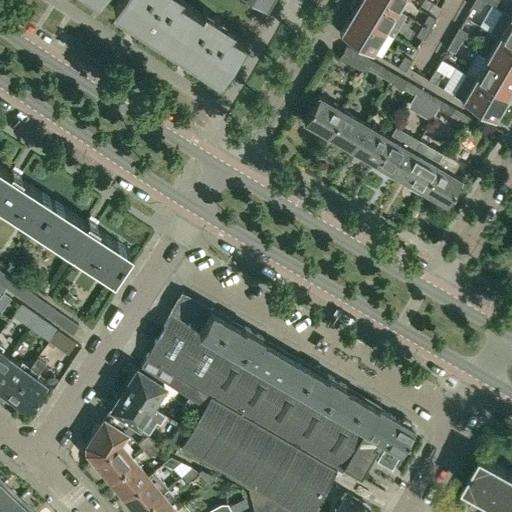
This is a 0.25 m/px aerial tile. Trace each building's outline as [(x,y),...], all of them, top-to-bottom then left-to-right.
[(116,0),(113,6),(165,39),(188,4),(182,0),(116,0)] [(352,10),(385,30),(397,9),(382,0),(353,0),(350,6),(353,8),(352,10)] [(382,0),(397,9),(402,0),(382,0)] [(473,0),(470,5),(478,10),(483,0),(473,0)] [(165,39),(187,54),(217,73),(240,38),(228,30),(231,25),(204,8),(201,12),(188,4),(165,39)] [(385,30),(352,10),(339,31),(372,51),(385,30)] [(428,14),(422,25),(429,29),(436,18),(428,14)] [(497,35),(511,43),(511,15),(509,14),(497,35)] [(422,25),(416,34),(424,39),(429,29),(422,25)] [(457,25),(452,38),(460,42),(466,31),(457,25)] [(485,56),(511,71),(511,43),(497,35),(485,56)] [(452,38),(447,47),(454,52),(460,42),(452,38)] [(346,44),(339,58),(364,71),(366,67),(367,67),(372,59),(346,44)] [(404,55),(397,66),(405,70),(412,59),(404,55)] [(473,77),(507,96),(511,86),(511,71),(485,56),(473,77)] [(383,65),(372,59),(367,67),(379,74),(390,81),(395,72),(383,65)] [(433,67),(428,79),(436,84),(442,72),(433,67)] [(418,86),(397,74),(395,72),(390,81),(414,95),(418,86)] [(507,96),(473,77),(461,98),(494,118),(496,115),(499,117),(505,106),(502,104),(507,96)] [(430,94),(418,86),(414,95),(425,102),(430,94)] [(303,120),(327,134),(343,108),(318,94),(303,120)] [(465,114),(453,107),(448,115),(460,122),(465,114)] [(327,134),(351,148),(366,122),(343,108),(327,134)] [(477,122),(465,114),(460,122),(473,130),(477,122)] [(351,148),(375,161),(390,135),(366,122),(351,148)] [(375,161),(377,163),(375,166),(385,172),(387,168),(398,175),(413,149),(419,139),(396,125),(390,135),(375,161)] [(398,175),(422,189),(443,152),(437,163),(413,149),(398,175)] [(458,161),(443,152),(422,189),(446,203),(464,170),(456,165),(458,161)] [(0,200),(2,202),(35,224),(52,199),(18,177),(20,174),(19,173),(10,167),(8,170),(0,165),(0,200)] [(96,223),(87,217),(86,216),(84,220),(52,199),(35,224),(112,273),(127,248),(94,227),(96,223)] [(0,276),(0,281),(7,287),(13,278),(4,272),(0,276)] [(7,287),(16,293),(22,285),(13,278),(7,287)] [(16,293),(23,298),(25,300),(31,292),(22,285),(16,293)] [(25,300),(35,306),(41,298),(31,292),(25,300)] [(316,511),(320,506),(314,503),(336,466),(341,468),(343,465),(378,405),(345,386),(346,384),(328,374),(327,375),(262,338),(263,336),(245,325),(244,327),(211,308),(211,309),(182,292),(170,313),(171,313),(146,356),(141,365),(204,405),(180,445),(248,484),(255,511),(316,511)] [(21,303),(8,294),(3,301),(16,310),(21,303)] [(35,306),(44,313),(50,305),(41,298),(35,306)] [(30,309),(21,303),(16,310),(25,316),(30,309)] [(44,313),(53,319),(59,311),(50,305),(44,313)] [(53,319),(62,326),(68,318),(59,311),(53,319)] [(78,325),(68,318),(62,326),(73,333),(78,325)] [(48,322),(47,323),(43,329),(52,335),(57,328),(48,322)] [(75,341),(57,328),(52,335),(53,335),(49,340),(67,352),(75,341)] [(0,369),(10,356),(0,349),(3,345),(0,343),(0,369)] [(0,369),(0,389),(8,395),(27,369),(10,356),(0,369)] [(136,366),(123,387),(155,407),(161,398),(157,395),(164,384),(136,366)] [(46,382),(27,369),(8,395),(27,409),(46,382)] [(138,424),(146,413),(149,415),(155,407),(123,387),(110,407),(138,424)] [(371,456),(392,467),(400,452),(414,428),(377,406),(378,405),(343,465),(360,475),(371,456)] [(129,433),(136,428),(136,427),(108,410),(86,444),(86,451),(94,460),(121,439),(126,431),(129,433)] [(155,439),(147,434),(138,442),(143,449),(152,442),(155,439)] [(94,460),(109,478),(133,458),(120,441),(121,439),(94,460)] [(159,447),(152,442),(143,449),(149,456),(159,447)] [(173,467),(181,460),(170,455),(162,462),(173,467)] [(466,485),(511,511),(511,473),(507,470),(482,456),(466,485)] [(109,478),(123,495),(147,475),(133,458),(109,478)] [(207,483),(215,476),(216,476),(201,469),(199,472),(191,466),(180,476),(188,482),(198,473),(207,483)] [(123,495),(137,511),(138,511),(168,487),(168,486),(167,487),(161,481),(156,485),(147,475),(123,495)] [(0,485),(0,511),(3,511),(17,500),(1,485),(0,485)] [(138,511),(172,511),(182,504),(182,503),(168,487),(138,511)] [(331,511),(366,511),(370,507),(344,491),(331,511)] [(29,511),(17,500),(3,511),(29,511)] [(231,511),(232,511),(228,503),(221,502),(207,510),(207,511),(205,511),(191,511),(184,502),(182,503),(182,504),(172,511),(231,511)]
